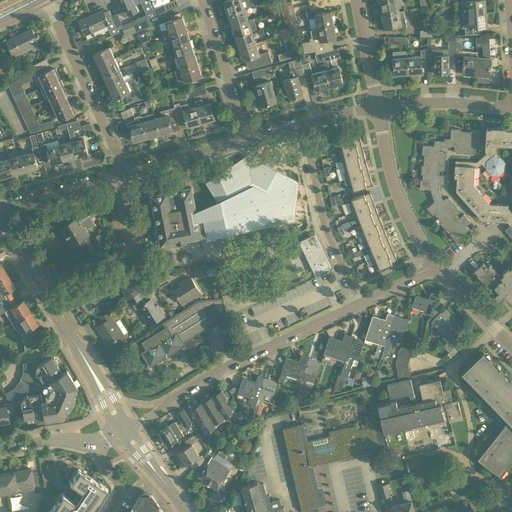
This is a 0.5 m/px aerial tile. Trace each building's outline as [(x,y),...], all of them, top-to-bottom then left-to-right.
[(116,0),(122,11),(125,10),(128,16),(138,12),(136,5),(135,5),(132,0),(116,0)] [(140,0),(148,19),(156,16),(149,0),(148,1),(147,0),(140,0)] [(179,6),(179,5),(176,0),(175,0),(164,5),(167,11),(179,6)] [(228,14),(244,8),(243,3),(249,1),(248,0),(228,0),(224,1),(228,14)] [(390,0),(380,2),(383,15),(400,12),(399,12),(397,0),(390,0)] [(468,7),(468,14),(486,12),(484,0),(462,0),(463,7),(468,7)] [(280,4),(282,11),(293,7),(291,1),(280,4)] [(293,7),(282,11),(285,23),(297,20),(293,7)] [(228,14),(232,25),(248,20),(244,8),(228,14)] [(102,10),(79,20),(85,35),(106,25),(107,25),(111,35),(118,31),(118,30),(111,15),(106,18),(102,10)] [(318,27),(334,24),(331,12),(316,15),(315,10),(306,11),(307,19),(316,17),(318,27)] [(400,12),(383,15),(385,28),(395,26),(396,30),(407,28),(404,11),(399,12),(400,12)] [(486,12),(468,14),(464,14),(466,35),(482,33),(482,26),(487,26),(486,12)] [(117,13),(111,15),(118,30),(122,28),(123,30),(134,25),(132,21),(122,25),(117,13)] [(169,34),(186,29),(182,17),(180,17),(179,13),(170,16),(171,20),(166,22),(168,29),(161,30),(163,36),(169,34)] [(232,25),(236,37),(252,32),(257,30),(253,18),(248,20),(232,25)] [(148,19),(134,25),(137,31),(144,28),(151,25),(148,19)] [(316,54),(321,53),(333,49),(331,38),(336,37),(334,24),(318,27),(310,29),(311,37),(310,38),(310,40),(302,42),(304,53),(315,51),(316,54)] [(134,25),(123,30),(125,36),(137,31),(134,25)] [(7,41),(13,55),(38,43),(31,29),(7,41)] [(167,48),(173,46),(189,40),(186,29),(169,34),(163,36),(167,48)] [(236,37),(239,48),(256,43),(252,32),(236,37)] [(456,55),(455,38),(446,38),(446,41),(449,41),(449,48),(442,48),(442,55),(435,55),(435,72),(450,72),(449,55),(456,55)] [(462,38),(455,38),(456,55),(462,55),(465,55),(463,73),(476,75),(477,57),(476,51),(462,50),(462,38)] [(483,57),(477,57),(476,75),(489,76),(491,58),(489,38),(476,38),(476,45),(482,45),(483,57)] [(150,40),(147,41),(143,43),(145,49),(152,46),(150,40)] [(173,46),(177,57),(193,52),(189,40),(173,46)] [(259,55),(256,43),(239,48),(243,60),(259,55)] [(99,65),(114,58),(109,47),(94,54),(99,65)] [(337,48),(333,49),(321,53),(323,60),(339,56),(337,48)] [(395,75),(409,74),(408,57),(407,50),(393,51),(395,75)] [(421,56),(408,57),(409,74),(423,73),(422,61),(429,61),(429,50),(421,50),(421,56)] [(280,61),(291,58),(290,51),(278,55),(280,61)] [(177,57),(181,68),(197,63),(193,52),(177,57)] [(149,60),(151,65),(158,63),(155,57),(149,60)] [(35,71),(49,64),(46,58),(32,66),(35,71)] [(99,65),(104,76),(120,69),(114,58),(99,65)] [(143,72),(150,68),(146,58),(136,62),(138,67),(141,66),(143,72)] [(305,74),(302,64),(300,59),(288,62),(290,69),(289,70),(291,78),(285,80),(290,98),(303,94),(298,75),(305,74)] [(302,64),(305,74),(307,84),(315,82),(317,90),(330,86),(325,70),(312,74),(309,62),(302,64)] [(158,63),(151,65),(154,71),(160,69),(158,63)] [(197,63),(181,68),(174,71),(179,85),(186,83),(186,80),(201,75),(197,63)] [(276,76),(273,66),(252,72),(254,78),(268,74),(269,78),(276,76)] [(339,66),(325,70),(330,86),(343,83),(340,72),(342,71),(341,67),(339,67),(339,66)] [(348,80),(354,78),(352,68),(345,70),(348,80)] [(44,86),(58,80),(56,76),(58,75),(55,70),(54,71),(53,69),(39,75),(44,86)] [(104,76),(109,87),(125,80),(120,69),(104,76)] [(30,74),(19,80),(21,85),(32,79),(30,74)] [(130,78),(125,80),(109,87),(114,99),(124,94),(127,102),(136,100),(139,99),(135,89),(130,78)] [(21,85),(19,80),(8,85),(10,90),(21,85)] [(46,99),(49,97),(63,91),(61,87),(63,86),(60,81),(59,81),(58,80),(44,86),(41,88),(46,99)] [(256,86),(261,106),(276,102),(271,82),(256,86)] [(21,85),(10,90),(13,96),(24,91),(21,85)] [(193,96),(207,93),(205,85),(191,89),(193,96)] [(163,96),(177,92),(176,86),(161,90),(163,96)] [(24,91),(13,96),(16,101),(26,96),(24,91)] [(49,97),(54,109),(68,102),(67,99),(68,98),(65,92),(64,93),(63,91),(49,97)] [(26,96),(16,101),(18,107),(29,102),(26,96)] [(195,101),(201,123),(214,119),(210,103),(203,105),(201,100),(195,101)] [(201,123),(195,101),(194,101),(196,107),(189,109),(187,103),(180,105),(179,103),(174,105),(175,108),(174,108),(177,120),(185,117),(188,126),(201,123)] [(29,102),(18,107),(20,112),(31,107),(29,102)] [(69,104),(68,102),(54,109),(59,120),(74,114),(72,110),(73,109),(71,103),(69,104)] [(31,107),(20,112),(23,117),(34,112),(31,107)] [(124,119),(124,118),(134,114),(131,108),(121,112),(124,119)] [(177,120),(174,108),(161,112),(162,117),(155,119),(159,134),(172,131),(170,122),(177,120)] [(34,112),(23,117),(25,122),(36,118),(34,112)] [(141,116),(147,138),(159,134),(155,119),(154,114),(141,117),(141,116)] [(147,138),(141,116),(135,118),(135,121),(127,124),(130,132),(131,132),(134,141),(147,138)] [(38,123),(36,118),(25,122),(28,128),(38,123)] [(52,120),(39,124),(42,130),(54,126),(52,120)] [(83,138),(76,140),(73,131),(79,129),(77,120),(66,123),(67,128),(71,142),(76,157),(88,154),(83,138)] [(38,123),(28,128),(30,133),(42,130),(39,124),(38,123)] [(488,126),(487,126),(485,149),(487,152),(476,162),(455,161),(454,177),(456,178),(455,191),(481,220),(507,222),(511,225),(505,230),(511,237),(511,263),(511,264),(511,263),(511,266),(510,268),(509,267),(503,272),(505,273),(501,276),(490,264),(487,267),(484,262),(475,270),(478,274),(477,275),(483,281),(483,280),(486,283),(485,284),(490,290),(494,286),(499,291),(494,296),(498,300),(505,294),(511,300),(511,299),(511,128),(507,128),(507,127),(492,126),(492,127),(488,127),(488,126)] [(444,139),(444,141),(444,146),(450,147),(456,147),(455,153),(464,153),(465,129),(451,128),(450,139),(444,139)] [(480,130),(465,129),(464,153),(473,154),(473,147),(479,148),(480,130)] [(35,134),(29,135),(33,147),(38,146),(35,134)] [(338,142),(339,148),(338,148),(339,155),(363,149),(360,137),(338,142)] [(444,146),(444,141),(435,141),(434,146),(423,145),(422,155),(424,155),(424,160),(445,162),(446,153),(440,153),(440,147),(450,148),(450,147),(444,146)] [(71,142),(59,145),(63,160),(76,157),(71,142)] [(51,164),(63,160),(59,145),(48,148),(46,143),(40,145),(43,157),(49,156),(51,164)] [(41,158),(38,146),(33,147),(31,147),(33,152),(21,156),(25,171),(37,168),(35,159),(41,158)] [(363,149),(339,155),(341,162),(343,161),(344,167),(366,161),(363,149)] [(21,156),(9,159),(13,174),(25,171),(21,156)] [(0,176),(0,178),(13,174),(9,159),(0,161),(0,176)] [(217,200),(196,210),(201,235),(206,234),(207,238),(213,236),(212,235),(261,225),(261,227),(269,225),(275,224),(275,222),(292,219),(296,184),(248,159),(225,174),(223,170),(205,182),(217,200)] [(445,162),(424,160),(423,166),(422,166),(421,175),(423,175),(439,176),(439,170),(445,170),(445,162)] [(366,161),(344,167),(345,172),(344,173),(346,179),(369,172),(366,161)] [(369,172),(346,179),(348,186),(349,186),(351,191),(372,185),(369,172)] [(431,190),(432,195),(440,193),(439,190),(438,190),(438,185),(444,185),(444,176),(439,176),(423,175),(422,180),(421,180),(420,189),(431,190)] [(201,235),(196,210),(195,210),(195,209),(196,209),(191,187),(186,188),(185,183),(176,185),(175,184),(164,186),(165,187),(155,189),(156,194),(151,195),(161,245),(177,242),(177,244),(186,242),(186,240),(200,238),(201,237),(201,235)] [(349,200),(351,205),(349,206),(352,212),(374,204),(370,192),(349,200)] [(442,196),(440,193),(432,195),(434,202),(427,208),(433,215),(434,214),(438,218),(454,204),(448,197),(444,201),(441,197),(442,196)] [(335,200),(336,204),(337,204),(338,206),(346,203),(344,198),(335,200)] [(374,204),(352,212),(354,219),(356,219),(358,224),(379,215),(374,204)] [(460,210),(454,204),(438,218),(441,222),(440,223),(446,230),(448,229),(460,218),(456,214),(460,210)] [(86,229),(89,227),(94,224),(91,218),(100,212),(96,206),(62,226),(72,244),(89,234),(86,229)] [(379,215),(358,224),(360,228),(358,229),(361,236),(383,227),(379,215)] [(464,215),(460,218),(448,229),(451,233),(450,234),(456,241),(469,229),(466,225),(470,221),(464,215)] [(341,225),(343,229),(351,226),(349,221),(341,225)] [(383,227),(361,236),(363,242),(365,242),(367,247),(388,238),(383,227)] [(299,239),(316,276),(326,272),(331,269),(332,269),(315,232),(299,239)] [(104,244),(99,234),(93,237),(98,247),(104,244)] [(388,238),(367,247),(369,252),(368,252),(370,259),(392,249),(388,238)] [(392,249),(370,259),(373,266),(375,265),(377,270),(397,261),(392,249)] [(223,261),(215,262),(220,292),(221,294),(230,293),(223,261)] [(122,290),(128,300),(139,293),(136,288),(142,284),(137,276),(134,277),(128,267),(115,275),(123,289),(122,290)] [(206,269),(194,271),(195,277),(207,275),(206,269)] [(0,305),(12,297),(8,291),(14,287),(7,275),(0,279),(0,305)] [(181,304),(195,295),(196,297),(200,294),(190,277),(182,282),(184,285),(173,291),(181,304)] [(87,311),(100,303),(101,304),(111,298),(104,287),(99,290),(95,284),(87,289),(89,292),(79,299),(87,311)] [(139,293),(128,300),(131,304),(132,304),(135,309),(137,307),(146,321),(144,322),(147,326),(164,316),(159,308),(156,309),(150,299),(144,303),(141,298),(142,298),(139,293)] [(435,311),(439,308),(435,304),(438,295),(431,293),(428,300),(416,295),(412,307),(425,311),(425,313),(431,315),(431,314),(433,316),(436,313),(435,311)] [(12,297),(0,305),(0,314),(4,312),(11,323),(30,312),(22,300),(16,303),(12,297)] [(198,300),(174,315),(169,318),(163,322),(166,327),(142,342),(146,350),(141,353),(150,367),(185,345),(183,342),(204,329),(205,331),(211,328),(226,318),(225,318),(221,298),(218,298),(212,299),(198,300)] [(442,311),(439,308),(435,311),(436,313),(433,316),(435,317),(434,318),(431,322),(449,341),(443,346),(450,352),(459,344),(452,337),(463,327),(445,308),(442,311)] [(104,333),(110,343),(123,335),(115,321),(116,321),(110,311),(99,318),(102,323),(96,326),(101,335),(104,333)] [(37,324),(30,312),(11,323),(18,335),(22,342),(24,352),(39,342),(31,328),(37,324)] [(381,358),(382,352),(388,334),(394,316),(388,314),(385,321),(372,317),(365,339),(379,343),(374,356),(381,358)] [(408,320),(394,316),(388,334),(382,352),(390,355),(397,333),(403,335),(408,320)] [(325,348),(347,355),(348,352),(350,347),(348,346),(351,337),(343,335),(341,341),(329,337),(325,348)] [(347,355),(341,373),(348,375),(353,358),(356,359),(358,355),(359,356),(364,341),(351,337),(348,346),(350,347),(348,352),(347,355)] [(402,343),(400,349),(412,352),(413,347),(402,343)] [(412,352),(400,349),(398,354),(410,357),(412,352)] [(511,422),(481,461),(501,476),(501,475),(499,474),(504,468),(506,469),(511,464),(508,462),(511,457),(511,381),(510,380),(508,382),(503,377),(505,375),(500,369),(498,371),(492,366),(494,364),(489,358),(487,360),(482,355),(484,353),(483,352),(465,369),(511,417),(511,422)] [(398,354),(395,363),(408,363),(410,357),(398,354)] [(299,388),(301,383),(306,368),(305,367),(308,358),(300,356),(298,362),(286,358),(282,370),(278,380),(284,382),(286,376),(297,379),(295,386),(299,388)] [(20,403),(21,409),(22,415),(25,415),(26,420),(32,419),(32,417),(42,415),(43,421),(63,417),(68,405),(68,404),(68,403),(65,401),(66,399),(69,400),(70,399),(71,398),(77,386),(66,369),(61,372),(56,364),(57,363),(54,357),(49,360),(48,357),(41,362),(39,359),(35,361),(22,363),(23,368),(22,373),(20,378),(33,383),(35,374),(37,375),(43,384),(39,394),(28,396),(26,394),(32,385),(20,380),(17,384),(13,388),(9,391),(4,393),(8,400),(12,402),(13,405),(20,403)] [(306,368),(301,383),(305,384),(312,387),(314,382),(320,362),(308,358),(305,367),(306,368)] [(408,363),(395,363),(397,371),(409,369),(408,363)] [(410,375),(409,369),(397,371),(398,377),(410,375)] [(346,375),(339,373),(337,379),(338,379),(335,390),(341,391),(346,375)] [(242,378),(237,393),(249,397),(247,402),(250,404),(250,406),(254,407),(255,403),(264,378),(257,376),(255,383),(242,378)] [(363,386),(370,384),(368,376),(361,377),(363,386)] [(264,378),(255,403),(261,405),(265,395),(272,398),(277,383),(264,378)] [(379,411),(385,432),(449,417),(450,421),(462,418),(458,399),(452,400),(449,388),(442,390),(440,378),(419,383),(423,400),(416,402),(410,379),(387,384),(390,399),(409,394),(411,403),(398,406),(396,401),(378,405),(379,411)] [(222,390),(212,397),(218,406),(228,400),(222,390)] [(278,394),(274,405),(283,408),(286,397),(278,394)] [(212,397),(201,403),(208,413),(218,406),(212,397)] [(228,400),(218,406),(225,418),(235,411),(228,400)] [(0,407),(0,422),(9,421),(8,414),(14,413),(12,403),(4,404),(5,406),(0,407)] [(201,403),(191,409),(193,413),(191,414),(195,421),(197,420),(203,416),(208,413),(201,403)] [(262,406),(257,404),(254,412),(260,414),(262,406)] [(208,413),(203,416),(204,418),(209,415),(214,424),(225,418),(218,406),(208,413)] [(183,409),(177,414),(181,422),(188,417),(183,409)] [(239,419),(244,415),(240,410),(235,413),(239,419)] [(199,422),(196,423),(201,431),(199,432),(204,441),(210,437),(206,432),(216,426),(214,424),(209,415),(204,418),(203,416),(197,420),(199,422)] [(168,445),(178,439),(184,435),(175,421),(159,431),(168,445)] [(375,426),(374,426),(356,431),(355,426),(329,433),(330,437),(306,442),(302,424),(284,428),(303,510),(317,507),(316,506),(323,504),(321,493),(318,494),(311,464),(380,448),(375,426)] [(192,444),(174,455),(182,467),(190,462),(194,468),(202,463),(204,459),(201,455),(199,456),(192,444)] [(221,448),(217,454),(224,459),(229,454),(228,453),(221,448)] [(229,454),(224,459),(232,465),(236,459),(233,457),(232,456),(231,455),(229,454)] [(198,476),(208,483),(222,464),(214,458),(212,457),(198,476)] [(222,464),(208,483),(217,490),(231,470),(229,469),(222,464)] [(0,495),(34,490),(35,492),(40,491),(36,471),(32,472),(31,468),(0,474),(0,495)] [(89,511),(106,488),(78,469),(69,482),(80,490),(73,501),(62,493),(48,511),(89,511)] [(284,511),(283,507),(281,507),(276,509),(268,504),(265,495),(267,495),(263,483),(259,484),(258,483),(241,487),(248,511),(284,511)] [(382,498),(390,496),(387,484),(379,486),(382,498)] [(391,506),(392,511),(414,511),(409,490),(403,492),(405,502),(391,506)] [(164,511),(157,501),(152,494),(150,496),(143,496),(141,494),(136,502),(129,511),(164,511)]
